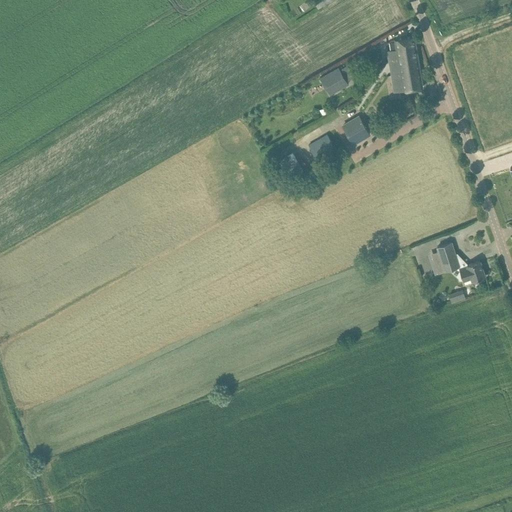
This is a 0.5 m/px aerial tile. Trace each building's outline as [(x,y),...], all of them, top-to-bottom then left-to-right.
[(387,51),(390,66),(419,62),(414,36),(395,40),(397,49),(387,51)] [(419,62),(390,66),(394,92),(423,87),(419,62)] [(339,66),(320,77),(329,93),(349,82),(339,66)] [(342,125),(353,144),(370,134),(359,115),(342,125)] [(384,126),(379,117),(369,123),(374,132),(384,126)] [(308,145),(320,164),(338,153),(327,134),(308,145)] [(437,273),(459,266),(452,242),(437,247),(438,251),(431,253),(437,273)] [(485,276),(480,261),(460,268),(464,280),(473,277),(474,280),(476,279),(485,276)] [(453,293),(454,301),(468,299),(467,292),(453,293)]
